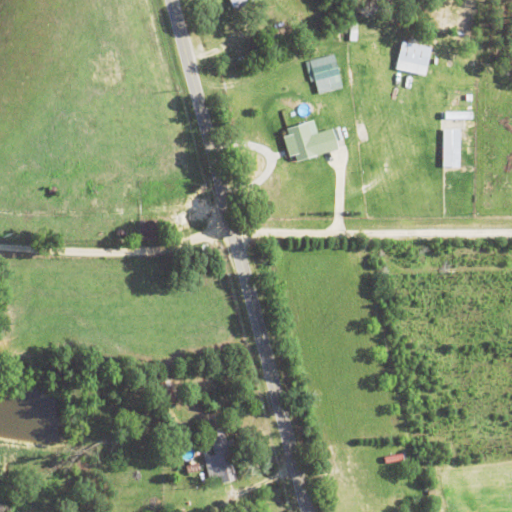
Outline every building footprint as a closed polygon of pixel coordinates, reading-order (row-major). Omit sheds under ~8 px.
[(412,74),(424,76),(429,48),(399,42),(395,62),(414,65),(412,74)] [(334,65),(310,67),(313,93),(328,91),(327,84),(336,83),(334,65)] [(330,130),(309,136),(305,123),(281,130),(290,163),(336,151),(330,130)] [(459,168),(459,128),(441,128),(441,168),(459,168)] [(209,486),(234,480),(223,428),(207,431),(212,455),(203,457),(209,486)]
